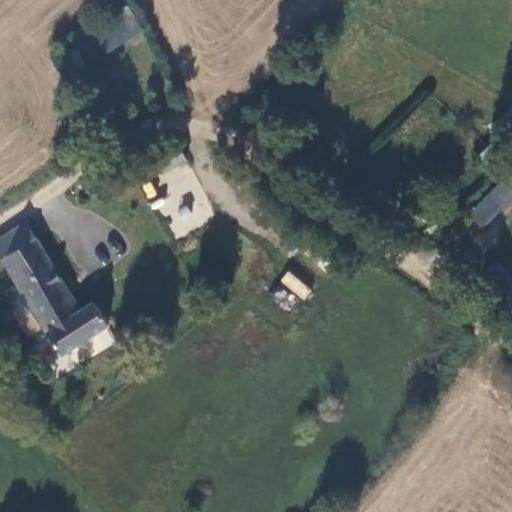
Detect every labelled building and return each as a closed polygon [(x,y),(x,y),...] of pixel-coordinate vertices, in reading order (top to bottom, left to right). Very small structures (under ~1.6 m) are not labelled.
[(129,7),(94,28),(111,55),(144,33),(129,7)] [(179,144),(155,158),(161,170),(186,157),(179,144)] [(482,228),(511,198),(511,192),(500,181),(467,214),(482,228)] [(80,312),(24,219),(0,234),(0,254),(62,353),(109,324),(95,302),(80,312)] [(287,271),(279,280),(303,299),(310,290),(287,271)]
